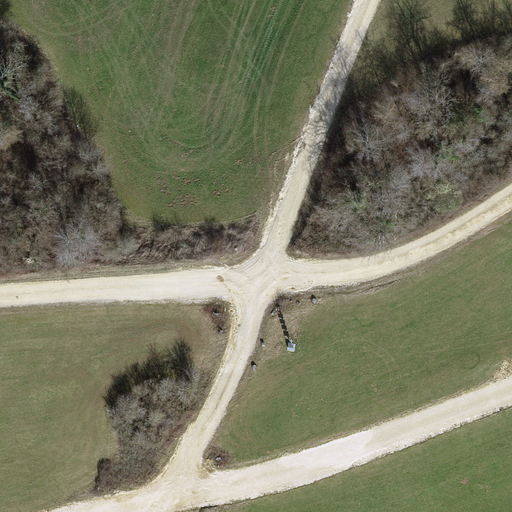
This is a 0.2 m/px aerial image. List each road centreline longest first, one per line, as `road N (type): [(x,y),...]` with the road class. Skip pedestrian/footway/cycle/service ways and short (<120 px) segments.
road 1 (track): [(152,511),(237,356),(368,0)]
road 2 (track): [(0,301),(363,269),(426,247),(511,194)]
road 3 (track): [(118,511),(289,473),(511,389)]
